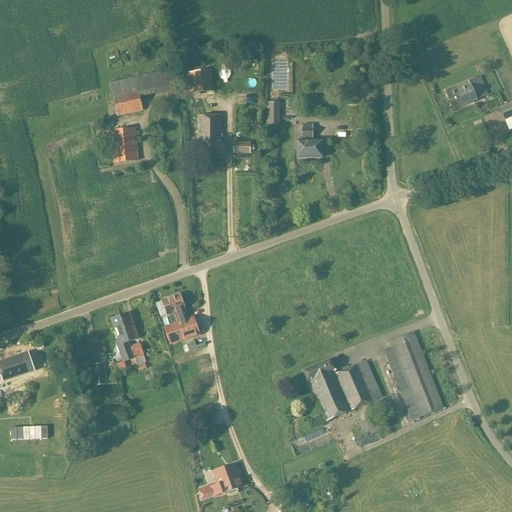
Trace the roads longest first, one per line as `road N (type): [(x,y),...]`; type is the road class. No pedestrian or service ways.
road 1 (unclassified): [(0,340),(395,199)]
road 2 (unclassified): [(511,459),(474,398),(395,199)]
road 3 (unclassified): [(395,199),(386,0)]
road 4 (unclassified): [(395,199),(511,162)]
